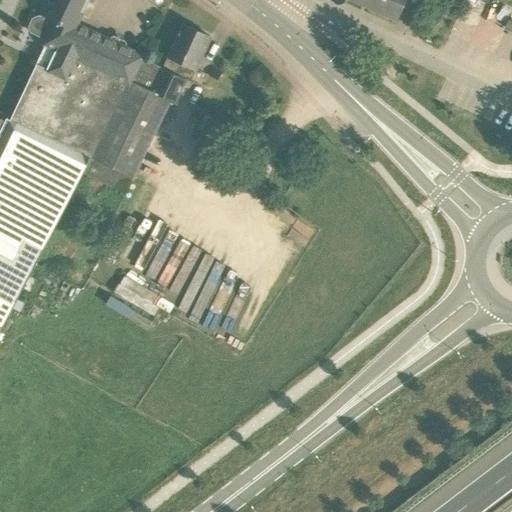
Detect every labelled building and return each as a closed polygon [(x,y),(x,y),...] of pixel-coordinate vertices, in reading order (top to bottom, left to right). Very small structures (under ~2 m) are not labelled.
[(0,332),(82,177),(143,59),(144,57),(125,48),(127,44),(125,41),(114,36),(111,37),(109,41),(106,39),(104,36),(82,25),(79,27),(76,25),(87,0),(48,0),(41,16),(39,15),(33,18),(29,27),(31,32),(47,39),(45,43),(25,87),(10,119),(7,117),(0,131),(0,332)] [(354,0),(396,19),(404,0),(354,0)] [(478,0),(466,0),(457,19),(479,30),(474,40),(488,46),(494,33),(498,35),(508,14),(478,0)] [(190,81),(211,37),(183,24),(163,68),(143,59),(82,177),(128,195),(171,98),(177,100),(187,79),(190,81)] [(79,208),(86,195),(76,190),(69,203),(79,208)]
